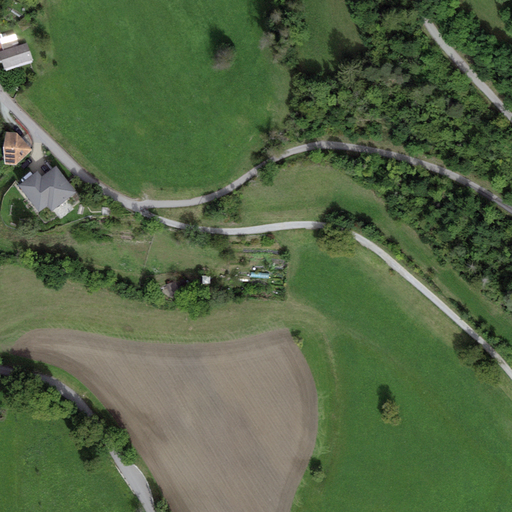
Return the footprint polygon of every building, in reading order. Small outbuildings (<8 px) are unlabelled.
[(0,36),(0,55),(14,50),(13,47),(18,45),(15,36),(2,42),(0,36)] [(14,50),(0,55),(0,61),(5,74),(34,63),(27,45),(14,50)] [(20,138),(7,137),(5,168),(17,170),(34,155),(20,138)] [(77,197),(57,171),(42,182),(38,177),(18,191),(39,218),(47,212),(51,216),(77,197)] [(187,281),(171,286),(174,297),(190,292),(187,281)]
